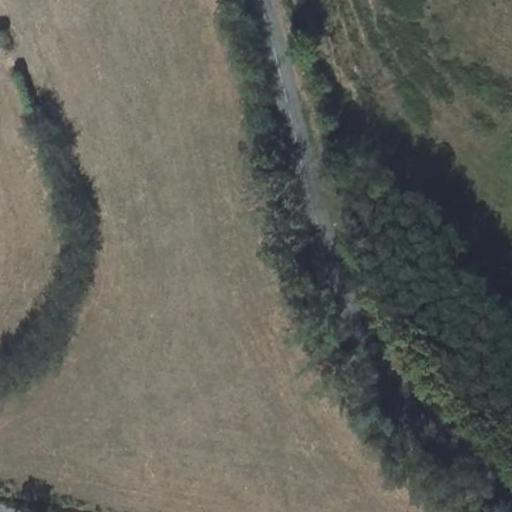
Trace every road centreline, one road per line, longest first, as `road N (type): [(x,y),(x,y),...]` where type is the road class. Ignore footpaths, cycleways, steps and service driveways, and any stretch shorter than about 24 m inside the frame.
road 1 (tertiary): [(261,0),(299,160),(362,338),(413,406),(511,495)]
road 2 (unknown): [(0,78),(19,188),(0,248)]
